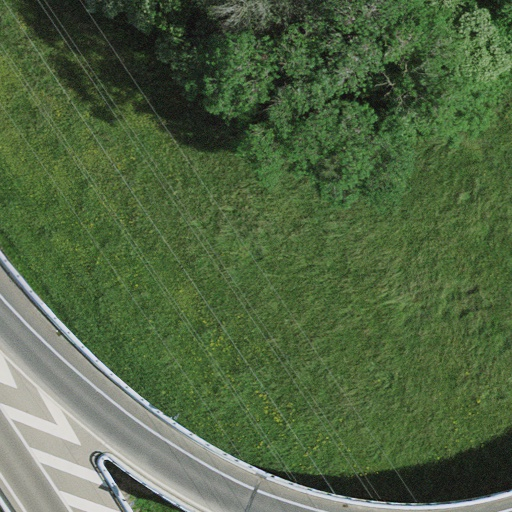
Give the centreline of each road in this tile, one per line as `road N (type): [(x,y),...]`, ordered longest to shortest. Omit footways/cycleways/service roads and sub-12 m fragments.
road 1 (trunk): [(268,511),(163,461),(0,326)]
road 2 (trunk): [(69,511),(0,402)]
